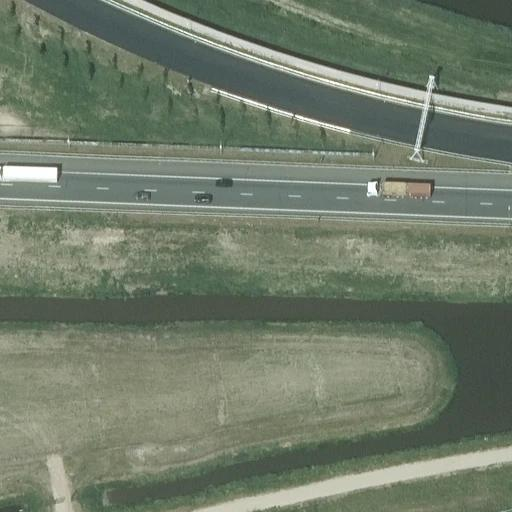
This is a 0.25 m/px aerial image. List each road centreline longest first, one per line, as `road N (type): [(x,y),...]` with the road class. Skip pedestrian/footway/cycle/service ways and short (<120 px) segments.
road 1 (motorway): [(511,207),(0,185)]
road 2 (motorway): [(511,149),(312,107),(175,59),(48,0)]
road 3 (track): [(270,0),(403,49),(511,77)]
